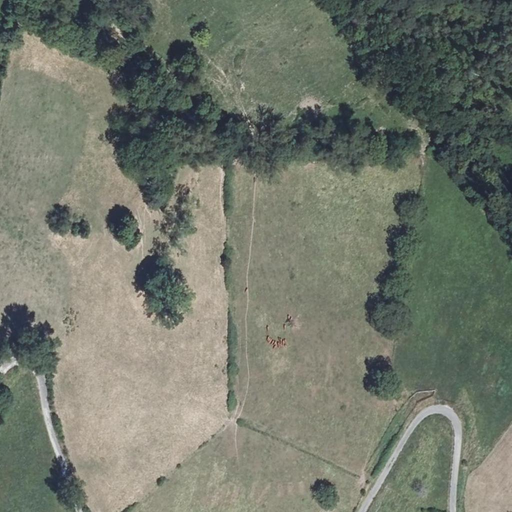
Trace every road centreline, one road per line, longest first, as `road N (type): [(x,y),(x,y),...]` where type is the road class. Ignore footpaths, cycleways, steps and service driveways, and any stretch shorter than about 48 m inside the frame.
road 1 (unclassified): [(361,511),(420,414),(443,406),(460,429),(453,511)]
road 2 (unclassified): [(0,377),(22,357),(43,376),(80,511)]
